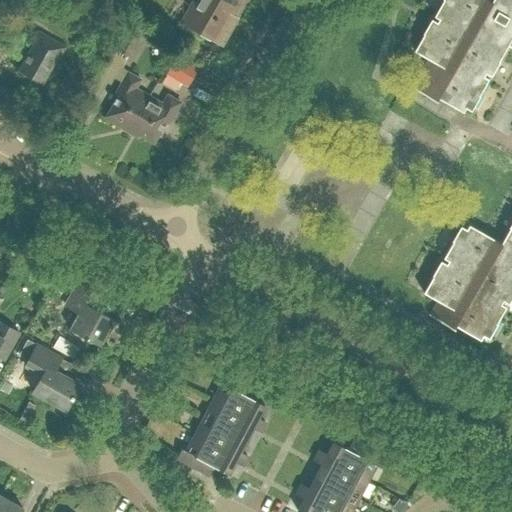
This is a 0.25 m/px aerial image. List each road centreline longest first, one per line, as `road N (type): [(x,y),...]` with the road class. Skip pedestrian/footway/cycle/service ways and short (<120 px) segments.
road 1 (unclassified): [(511,428),(203,255)]
road 2 (unclassified): [(172,238),(285,29),(309,0)]
road 3 (residential): [(109,455),(108,434),(203,255)]
road 4 (unclassified): [(172,238),(0,141)]
